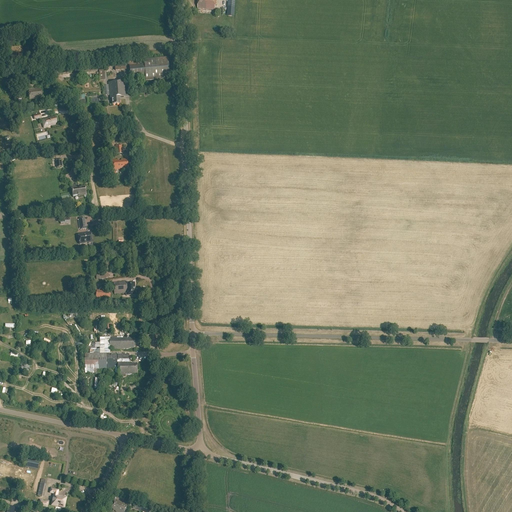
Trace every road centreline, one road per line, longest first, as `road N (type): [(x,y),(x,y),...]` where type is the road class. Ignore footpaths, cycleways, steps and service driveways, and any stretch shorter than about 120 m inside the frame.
road 1 (unclassified): [(511,340),(192,333)]
road 2 (tertiary): [(400,511),(365,493),(201,453)]
road 3 (tertiary): [(192,333),(185,146)]
road 4 (tertiary): [(185,146),(180,0)]
road 5 (tertiary): [(132,436),(0,409)]
